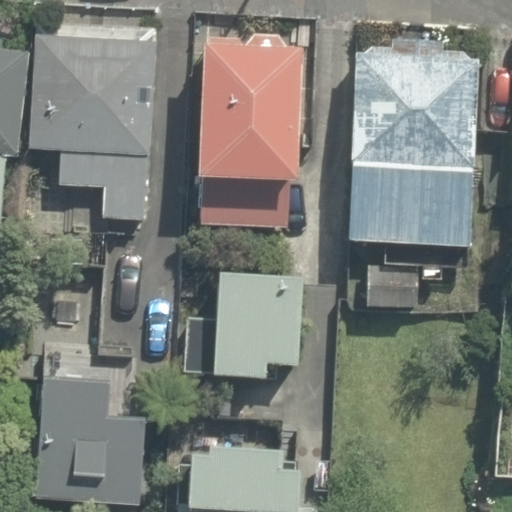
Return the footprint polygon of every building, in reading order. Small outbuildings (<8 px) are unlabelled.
[(104,219),(145,222),(155,33),(39,26),(32,149),(62,150),(60,185),(105,188),(104,219)] [(347,241),(468,249),(477,62),(460,52),(442,52),(442,43),(392,41),(391,49),(370,47),(355,55),(347,241)] [(288,230),(298,51),(203,46),(196,178),(202,178),(199,224),(288,230)] [(0,227),(7,157),(16,158),(27,54),(0,51),(0,227)] [(366,307),(415,308),(416,270),(367,268),(366,307)] [(296,368),(303,280),(219,274),(215,319),(187,317),(183,373),(264,378),(265,366),(296,368)] [(34,500),(140,506),(145,414),(103,412),(105,378),(40,374),(34,500)] [(282,469),(283,449),(207,445),(206,454),(190,453),(187,506),(176,505),(175,511),(296,511),(299,470),(282,469)]
